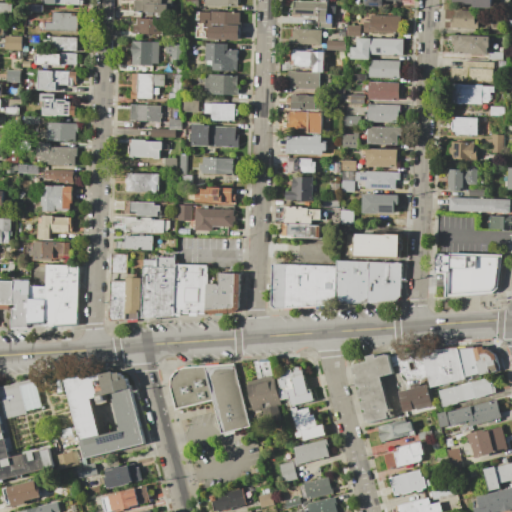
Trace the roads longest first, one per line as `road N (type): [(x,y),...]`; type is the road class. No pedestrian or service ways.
road 1 (tertiary): [(0,354),(511,319)]
road 2 (residential): [(103,0),(95,348)]
road 3 (residential): [(268,0),(256,337)]
road 4 (residential): [(428,0),(416,326)]
road 5 (residential): [(328,332),(370,511)]
road 6 (residential): [(141,345),(183,511)]
